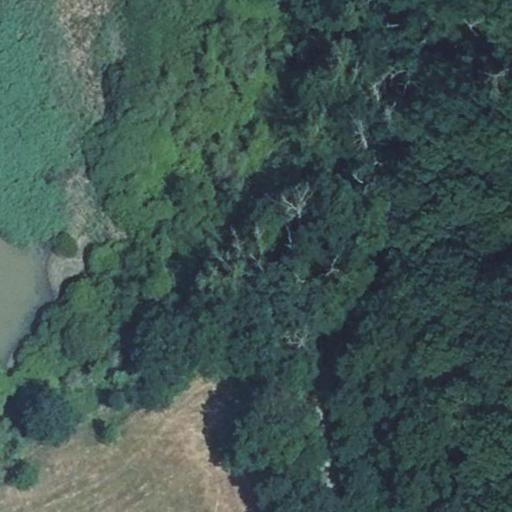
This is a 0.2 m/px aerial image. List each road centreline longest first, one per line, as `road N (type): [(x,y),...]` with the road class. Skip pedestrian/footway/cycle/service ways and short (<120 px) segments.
road 1 (track): [(511,162),(377,275),(316,368)]
road 2 (track): [(332,511),(310,424),(316,368)]
